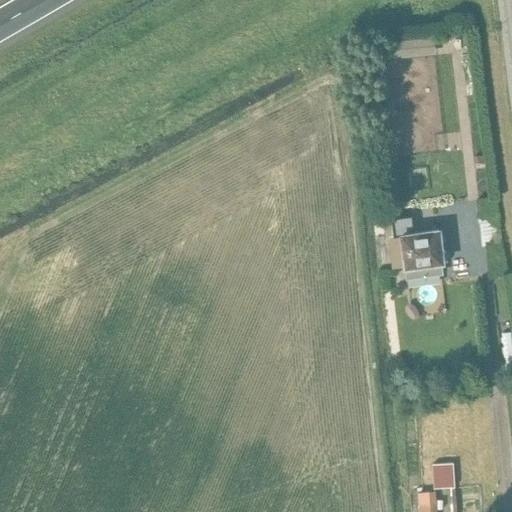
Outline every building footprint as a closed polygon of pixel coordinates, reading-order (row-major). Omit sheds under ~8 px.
[(392,59),(430,55),(435,54),(433,36),(390,41),(392,59)] [(471,84),(464,85),(465,98),(473,97),(471,84)] [(481,156),(474,156),(475,169),(483,168),(481,156)] [(413,232),(411,216),(389,218),(391,236),(399,235),(403,268),(404,268),(405,278),(441,275),(440,264),(442,264),(442,261),(444,258),(444,251),(440,248),(438,229),(413,232)] [(501,245),(484,247),(488,277),(505,275),(501,245)] [(511,350),(510,331),(500,333),(505,373),(511,372),(511,350)] [(451,463),(430,464),(431,488),(453,487),(451,463)] [(416,494),(416,511),(434,511),(434,493),(416,494)]
